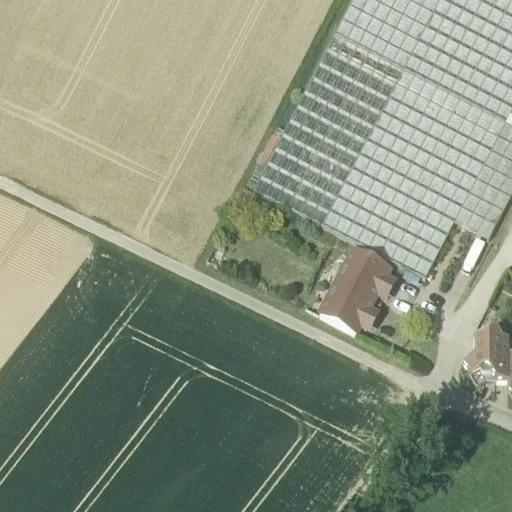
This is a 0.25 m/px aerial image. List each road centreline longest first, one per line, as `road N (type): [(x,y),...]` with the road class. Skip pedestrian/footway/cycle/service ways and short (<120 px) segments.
road 1 (track): [(437,396),(0,185)]
road 2 (track): [(437,396),(348,511)]
